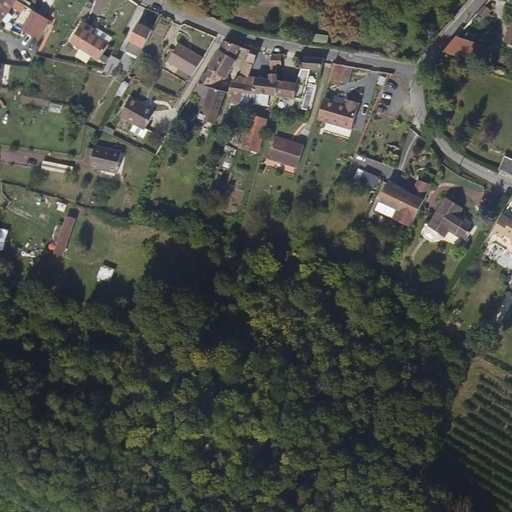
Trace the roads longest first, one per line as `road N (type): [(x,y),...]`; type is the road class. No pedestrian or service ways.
road 1 (track): [(0,178),(436,305),(509,190)]
road 2 (residential): [(145,0),(279,50),(412,69)]
road 3 (residential): [(412,69),(430,127),(453,160),(511,191)]
